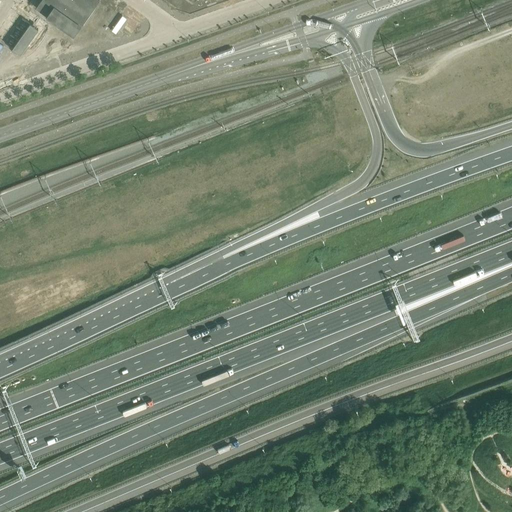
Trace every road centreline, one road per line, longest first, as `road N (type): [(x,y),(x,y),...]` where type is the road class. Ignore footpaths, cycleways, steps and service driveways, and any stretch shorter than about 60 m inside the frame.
road 1 (motorway): [(0,500),(511,265)]
road 2 (motorway): [(511,219),(0,421)]
road 3 (motorway): [(0,453),(511,252)]
road 4 (motorway): [(76,511),(511,337)]
road 5 (motorway): [(511,154),(171,289)]
road 6 (motorway): [(345,58),(376,137),(368,175),(171,289)]
road 7 (motorway): [(511,124),(451,146),(412,148),(394,134),(361,53)]
road 8 (motorway): [(171,289),(0,367)]
road 9 (unclassified): [(0,136),(161,79)]
road 10 (unclassified): [(316,20),(161,79)]
road 11 (track): [(373,83),(511,31)]
road 12 (unclassified): [(161,79),(303,42)]
